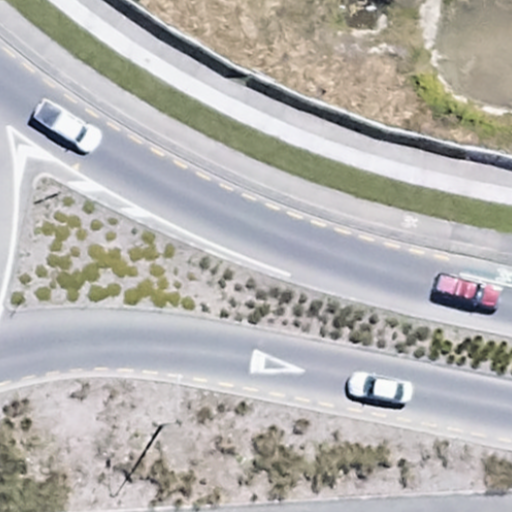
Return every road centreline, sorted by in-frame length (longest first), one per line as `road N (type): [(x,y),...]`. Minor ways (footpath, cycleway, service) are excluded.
road 1 (trunk): [(0,87),(177,197),(275,239),(511,307)]
road 2 (trunk): [(511,410),(194,346),(111,337),(0,350)]
